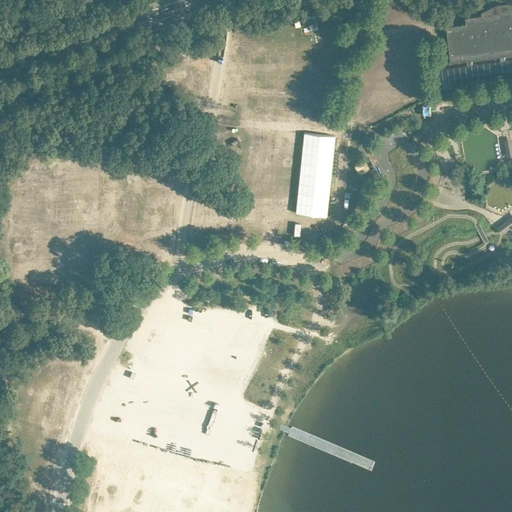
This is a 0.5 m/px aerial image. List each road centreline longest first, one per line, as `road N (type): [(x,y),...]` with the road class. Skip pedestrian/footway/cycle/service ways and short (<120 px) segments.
road 1 (unclassified): [(58,511),(99,367),(139,294),(183,261),(233,254)]
road 2 (unknown): [(0,111),(136,55),(223,41)]
road 3 (unclassified): [(0,68),(186,0)]
